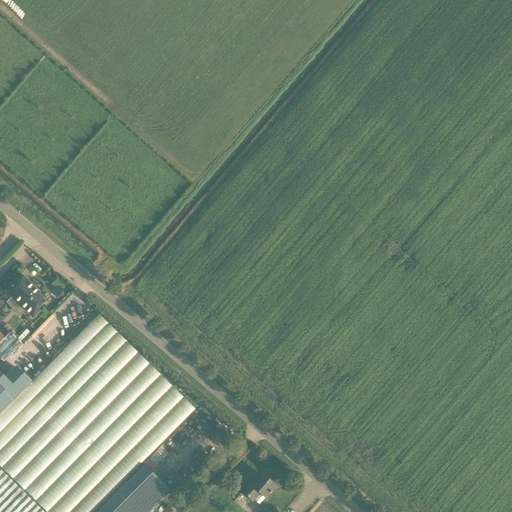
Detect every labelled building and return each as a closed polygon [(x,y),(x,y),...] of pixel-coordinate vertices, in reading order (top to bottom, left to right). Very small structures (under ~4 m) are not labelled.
[(46,302),(38,294),(40,293),(23,276),(6,292),(12,298),(6,303),(13,311),(19,305),(33,319),(40,312),(38,310),(46,302)] [(99,316),(0,415),(0,466),(46,511),(93,511),(194,410),(99,316)] [(21,341),(29,332),(25,329),(18,338),(21,341)] [(22,344),(10,331),(4,336),(0,331),(0,357),(4,361),(22,344)] [(0,511),(43,511),(0,468),(0,404),(15,389),(0,375),(0,511)] [(150,511),(171,492),(144,465),(97,511),(150,511)] [(259,494),(265,499),(276,487),(264,477),(259,483),(254,479),(243,493),(253,502),(259,494)]
